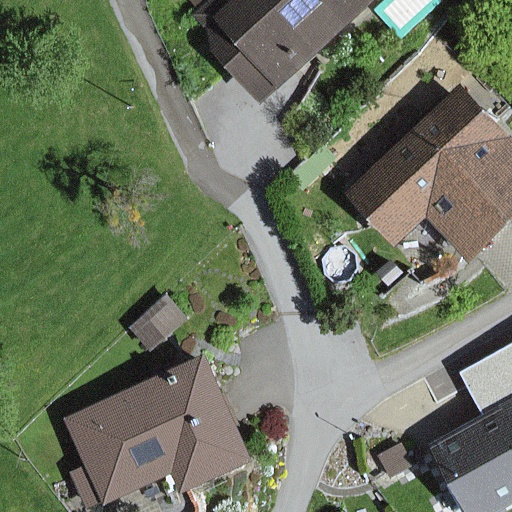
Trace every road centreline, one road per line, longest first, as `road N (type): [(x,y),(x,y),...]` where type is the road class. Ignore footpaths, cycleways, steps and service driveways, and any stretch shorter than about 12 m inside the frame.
road 1 (residential): [(328,406),(302,246),(184,63),(162,0)]
road 2 (residential): [(328,406),(511,301)]
